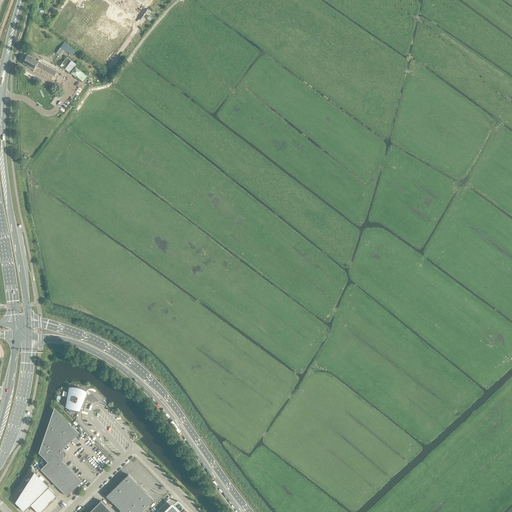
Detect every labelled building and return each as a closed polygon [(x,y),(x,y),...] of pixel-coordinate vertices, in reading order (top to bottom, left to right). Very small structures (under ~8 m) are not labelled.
[(37,17),(41,14),(38,8),(33,11),(37,17)] [(66,50),(72,55),(76,50),(64,42),(60,48),(56,53),(61,57),(65,51),(66,50)] [(57,72),(52,69),(27,55),(23,63),(52,80),(53,79),(56,81),(59,75),(56,73),(57,72)] [(75,67),(74,66),(76,64),(66,57),(60,66),(69,73),(70,72),(77,77),(83,81),(87,76),(81,71),(82,71),(75,66),(75,67)] [(78,389),(77,391),(71,389),(66,407),(70,411),(77,413),(78,410),(79,410),(80,407),(79,407),(81,399),(82,399),(83,396),(82,396),(83,391),(78,389)] [(48,462),(40,469),(66,496),(81,482),(82,481),(78,477),(67,466),(63,462),(62,460),(63,459),(63,456),(64,456),(64,453),(63,453),(63,450),(62,449),(78,433),(74,429),(60,414),(59,415),(54,410),(40,452),(41,454),(40,454),(41,455),(44,458),(45,459),(48,462)] [(15,502),(24,511),(30,505),(37,511),(41,511),(56,497),(47,488),(48,487),(34,473),(15,502)] [(128,474),(106,496),(120,510),(119,511),(120,511),(140,511),(153,500),(128,474)] [(89,511),(111,511),(101,501),(89,511)]
